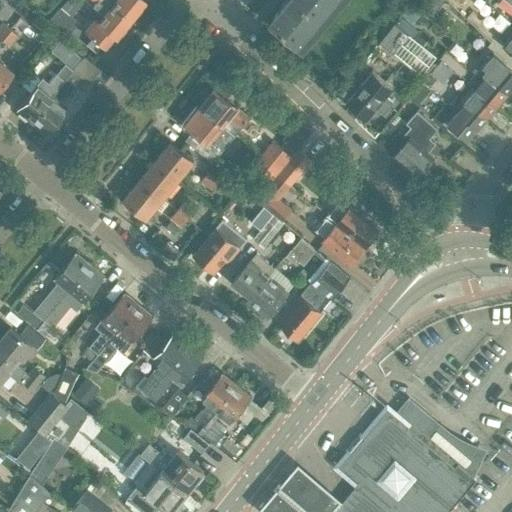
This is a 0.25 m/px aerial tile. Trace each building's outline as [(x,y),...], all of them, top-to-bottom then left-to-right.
[(60,35),(80,10),(68,0),(65,0),(45,23),(60,35)] [(91,19),(83,29),(103,46),(112,36),(114,37),(129,19),(105,0),(92,0),(95,2),(92,5),(102,13),(95,22),(91,19)] [(105,0),(129,19),(144,0),(105,0)] [(298,42),(333,0),(285,0),(270,19),(298,42)] [(431,15),(444,0),(426,0),(422,5),(431,15)] [(0,38),(9,28),(1,22),(0,23),(0,38)] [(393,54),(408,34),(394,23),(379,43),(393,54)] [(0,38),(7,45),(16,34),(9,28),(0,38)] [(466,69),(445,51),(439,58),(460,76),(466,69)] [(511,87),(511,69),(492,52),(478,69),(507,93),(511,87)] [(83,87),(98,68),(83,55),(74,67),(29,121),(45,133),(65,108),(56,100),(62,94),(64,96),(76,81),(83,87)] [(29,121),(74,67),(65,60),(54,74),(47,82),(49,84),(44,91),(35,84),(15,108),(29,121)] [(0,82),(10,70),(0,62),(0,82)] [(400,99),(400,92),(372,69),(346,101),(366,117),(376,105),(379,108),(378,110),(386,116),(400,99)] [(507,93),(478,69),(467,82),(496,107),(507,93)] [(467,141),(496,107),(467,82),(451,101),(452,101),(449,105),(457,112),(447,124),(456,131),(455,131),(467,141)] [(249,117),(236,107),(237,106),(225,96),(227,93),(227,89),(220,84),(216,85),(214,87),(199,105),(234,135),(241,126),(249,117)] [(234,135),(199,105),(185,122),(195,131),(187,141),(210,161),(219,150),(221,151),(234,135)] [(416,176),(433,157),(427,152),(435,143),(429,137),(437,128),(417,110),(406,122),(410,126),(403,134),(407,138),(392,155),(416,176)] [(273,176),(291,153),(273,139),(255,162),(273,176)] [(193,160),(170,141),(156,157),(179,177),(193,160)] [(290,184),(311,160),(298,149),(278,173),(290,184)] [(162,198),(179,177),(156,157),(140,177),(162,198)] [(217,181),(206,172),(201,179),(212,188),(217,181)] [(278,198),(290,184),(278,173),(257,199),(281,219),(290,208),(278,198)] [(162,198),(140,177),(123,198),(147,217),(162,198)] [(193,211),(182,202),(177,209),(187,218),(193,211)] [(378,229),(350,206),(347,209),(338,202),(327,215),(364,245),(368,241),(370,243),(376,235),(374,234),(378,229)] [(260,229),(273,214),(263,205),(251,220),(260,229)] [(187,218),(177,209),(170,217),(181,225),(187,218)] [(263,247),(276,230),(283,222),(273,214),(260,229),(252,238),(263,247)] [(364,245),(327,215),(316,228),(325,236),(321,240),(350,263),(354,258),(356,259),(362,252),(360,250),(364,245)] [(222,219),(192,254),(213,272),(225,258),(228,261),(246,239),(222,219)] [(301,237),(282,259),(288,263),(291,259),(296,263),(299,260),(304,264),(316,250),(301,237)] [(44,319),(90,263),(75,251),(53,277),(58,281),(35,311),(44,319)] [(267,275),(274,267),(256,252),(232,281),(250,296),(267,275)] [(321,310),(349,276),(329,259),(311,282),(301,294),(302,295),(278,323),(281,325),(281,328),(286,332),(290,331),(297,338),(309,324),(310,325),(322,310),(321,310)] [(76,309),(104,275),(90,263),(44,319),(53,326),(70,305),(76,309)] [(259,307),(268,314),(293,283),(274,267),(267,275),(250,296),(248,298),(251,301),(250,302),(258,309),(259,307)] [(97,353),(138,303),(124,291),(95,326),(101,331),(89,346),(97,353)] [(123,352),(143,328),(153,316),(138,303),(97,353),(98,353),(86,367),(96,371),(117,346),(123,352)] [(27,325),(20,334),(36,348),(44,338),(27,325)] [(0,350),(15,364),(31,344),(10,327),(0,338),(0,350)] [(147,394),(188,344),(173,332),(165,341),(156,334),(143,349),(161,364),(156,371),(155,370),(140,388),(147,394)] [(183,382),(203,357),(188,344),(147,394),(155,400),(170,382),(169,381),(174,375),(183,382)] [(38,382),(28,374),(15,364),(0,350),(0,382),(7,373),(8,372),(21,383),(23,381),(33,389),(38,382)] [(56,385),(55,386),(51,391),(64,401),(73,381),(78,373),(64,366),(56,385)] [(33,367),(28,374),(38,382),(50,392),(51,392),(51,391),(55,386),(56,385),(33,367)] [(203,424),(236,384),(222,372),(201,397),(209,403),(204,409),(202,407),(194,418),(203,424)] [(231,421),(252,397),(236,384),(203,424),(197,432),(215,444),(224,432),(217,426),(220,422),(215,418),(220,412),(231,421)] [(171,415),(187,396),(177,388),(161,407),(171,415)] [(46,435),(69,407),(62,401),(51,392),(50,392),(28,419),(46,435)] [(453,511),(450,509),(473,482),(425,441),(389,411),(342,467),(359,482),(344,500),(333,511),(453,511)] [(201,452),(209,443),(190,428),(183,437),(201,452)] [(42,483),(66,444),(53,436),(30,473),(42,483)] [(149,443),(140,454),(148,460),(187,491),(204,471),(177,450),(168,460),(159,453),(159,452),(149,443)] [(139,453),(123,472),(132,480),(137,484),(162,504),(171,511),(187,491),(148,460),(140,454),(139,453)] [(333,511),(344,500),(338,496),(298,461),(258,507),(263,511),(333,511)] [(36,511),(34,510),(51,491),(42,483),(30,473),(6,511),(36,511)] [(137,484),(126,498),(143,511),(155,511),(162,504),(137,484)] [(107,511),(112,507),(86,487),(73,504),(83,511),(107,511)]
